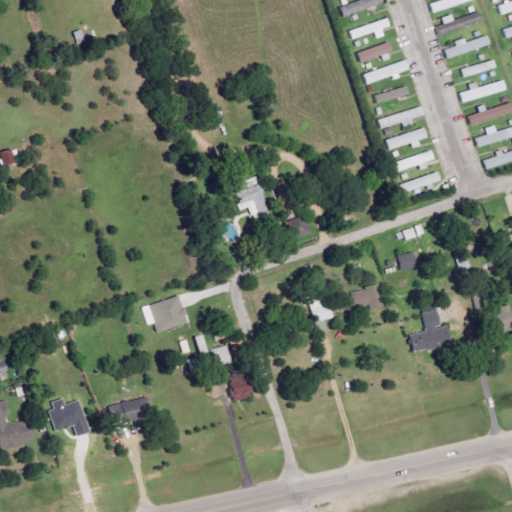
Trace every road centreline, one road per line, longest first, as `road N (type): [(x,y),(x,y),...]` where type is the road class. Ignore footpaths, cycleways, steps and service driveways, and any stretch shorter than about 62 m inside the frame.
road 1 (secondary): [(219,511),(511,447)]
road 2 (residential): [(239,286),(254,267),(511,181)]
road 3 (residential): [(307,511),(239,286)]
